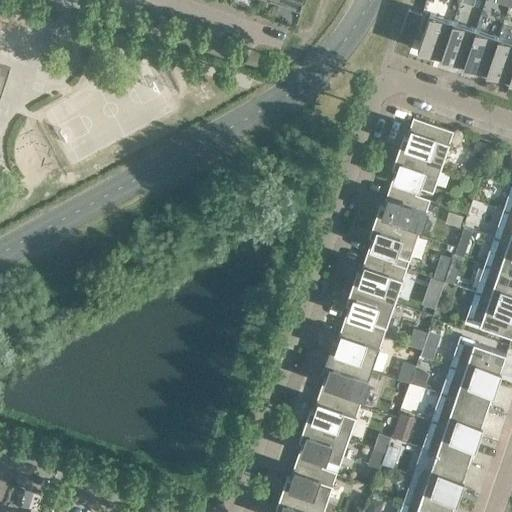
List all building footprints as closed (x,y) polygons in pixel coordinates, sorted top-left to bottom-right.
[(280,0),(288,3),(287,4),(301,9),(302,8),(301,8),(304,0),(280,0)] [(422,14),(408,9),(400,33),(414,38),(422,14)] [(418,49),(441,57),(454,21),(430,13),(418,49)] [(476,28),(454,21),(441,57),(464,65),(476,28)] [(499,36),(476,28),(464,65),(486,73),(499,36)] [(511,72),(511,40),(499,36),(486,73),(509,80),(511,72)] [(0,98),(11,67),(0,63),(0,98)] [(396,149),(396,150),(442,165),(454,130),(414,117),(415,116),(414,116),(409,130),(410,131),(410,130),(413,132),(411,138),(403,135),(398,150),(396,149)] [(478,139),(473,153),(483,157),(488,142),(478,139)] [(442,165),(396,150),(398,151),(393,166),(401,168),(399,174),(395,173),(394,172),(390,185),(416,194),(416,193),(419,184),(434,189),(442,165)] [(416,194),(390,185),(385,199),(386,199),(386,198),(390,200),(388,206),(380,203),(375,218),(373,217),(373,218),(419,233),(431,198),(416,193),(416,194)] [(511,212),(506,210),(496,237),(511,242),(511,212)] [(419,233),(373,218),(375,219),(370,234),(378,237),(376,243),(372,241),(371,241),(367,254),(407,267),(419,233)] [(463,226),(462,231),(471,234),(473,229),(463,226)] [(511,242),(496,237),(487,264),(511,272),(511,242)] [(407,267),(367,254),(362,267),(363,267),(367,268),(365,274),(357,271),(352,286),(350,285),(350,286),(395,301),(407,267)] [(511,272),(487,264),(478,292),(511,303),(511,272)] [(435,268),(432,276),(444,280),(447,272),(435,268)] [(430,275),(426,286),(441,291),(444,280),(432,276),(430,275)] [(395,301),(350,286),(349,286),(351,287),(346,302),(354,305),(352,311),(348,309),(349,309),(348,309),(343,322),(384,336),(395,301)] [(511,303),(478,292),(468,320),(511,334),(511,303)] [(384,336),(343,322),(339,335),(339,336),(340,335),(343,336),(341,342),(333,340),(328,355),(326,354),(372,370),(384,336)] [(462,337),(452,366),(494,380),(496,373),(499,374),(507,352),(462,337)] [(423,342),(419,354),(431,358),(436,347),(423,342)] [(372,370),(326,354),(326,355),(328,356),(323,371),(331,373),(329,379),(325,378),(324,377),(320,390),(360,404),(372,370)] [(403,360),(397,379),(409,383),(410,381),(415,367),(415,364),(403,360)] [(494,380),(452,366),(443,393),(485,407),(488,408),(495,387),(492,386),(494,380)] [(415,367),(410,381),(421,385),(426,371),(415,367)] [(360,404),(320,390),(315,403),(316,404),(316,403),(320,405),(318,411),(310,408),(305,423),(303,422),(303,423),(349,438),(360,404)] [(485,407),(443,393),(434,420),(478,435),(485,415),(485,414),(483,414),(485,407)] [(478,435),(434,420),(425,447),(466,462),(468,455),(471,456),(478,435)] [(349,438),(303,423),(305,424),(300,439),(307,441),(305,447),(302,446),(301,445),(297,458),(337,472),(349,438)] [(397,423),(394,434),(406,438),(410,427),(397,423)] [(373,447),(371,454),(383,459),(386,451),(373,447)] [(466,462),(425,447),(415,475),(460,490),(467,469),(464,468),(466,462)] [(337,472),(297,458),(292,472),(293,472),(293,471),(297,473),(295,479),(287,476),(282,491),(280,490),(279,491),(325,506),(337,472)] [(452,511),(460,490),(415,475),(406,502),(435,511),(452,511)] [(323,511),(325,506),(279,491),(281,492),(276,507),(284,510),(283,511),(323,511)] [(435,511),(406,502),(402,511),(435,511)]
